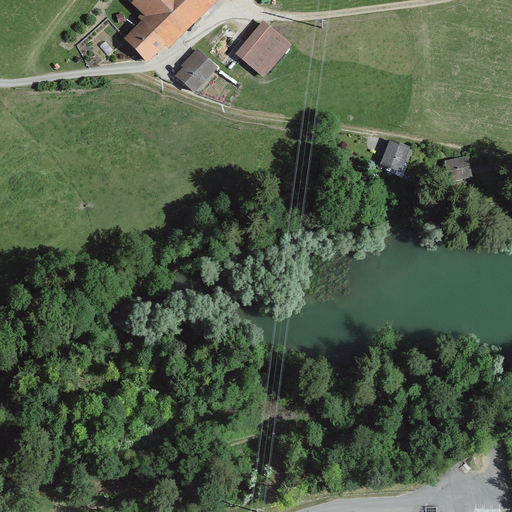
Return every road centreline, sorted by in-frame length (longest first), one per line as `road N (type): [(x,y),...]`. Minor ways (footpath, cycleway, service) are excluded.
road 1 (track): [(375,132),(238,115),(128,70)]
road 2 (residential): [(0,82),(149,67),(225,8)]
road 3 (track): [(438,0),(275,18),(225,8)]
